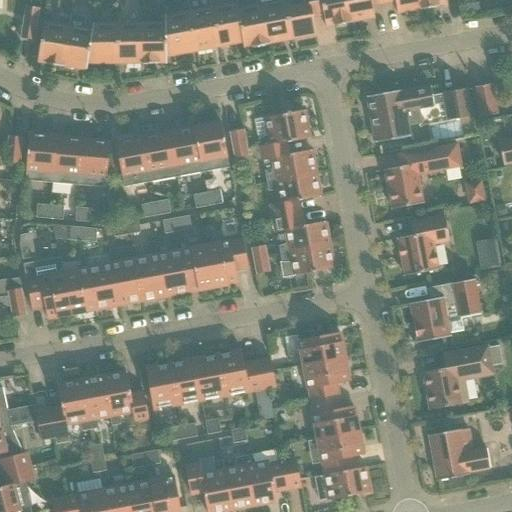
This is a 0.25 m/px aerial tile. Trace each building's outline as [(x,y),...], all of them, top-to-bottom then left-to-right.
[(291,40),(284,0),(260,5),(268,44),(269,44),(291,40)] [(316,35),(313,18),(312,18),(308,0),(286,0),(284,0),(291,40),(316,35)] [(350,23),(345,0),(308,0),(312,18),(313,18),(323,16),(325,27),(333,26),(334,27),(351,23),(350,23)] [(372,6),(383,4),(382,0),(345,0),(350,23),(351,23),(374,18),(372,6)] [(421,9),(419,0),(382,0),(383,4),(395,2),(397,14),(421,9)] [(419,0),(421,9),(421,10),(438,7),(438,6),(446,5),(445,0),(419,0)] [(237,9),(238,9),(237,3),(212,8),(219,47),(242,43),(243,43),(237,9)] [(260,5),(238,9),(237,9),(243,43),(242,43),(243,49),(252,47),(252,48),(269,45),(269,44),(268,44),(260,5)] [(20,39),(34,41),(40,9),(25,6),(20,39)] [(219,47),(212,8),(189,12),(196,52),(219,47)] [(196,52),(189,12),(165,17),(165,57),(166,57),(196,52)] [(87,64),(92,31),(91,31),(84,29),(86,17),(70,15),(68,27),(62,66),(63,67),(86,70),(87,64)] [(165,57),(165,17),(164,17),(164,23),(141,24),(142,64),(141,64),(141,65),(158,64),(166,63),(166,57),(165,57)] [(62,66),(68,27),(44,23),(37,62),(46,64),(45,65),(63,67),(62,66)] [(117,64),(117,24),(92,24),(91,31),(92,31),(87,64),(117,64)] [(142,64),(141,24),(117,24),(117,64),(141,64),(142,64)] [(481,118),(496,115),(490,85),(475,88),(481,118)] [(448,121),(472,116),(467,89),(443,93),(443,94),(432,96),(431,87),(401,93),(401,91),(366,97),(375,143),(410,137),(407,126),(422,123),(419,109),(434,106),(434,105),(444,103),(448,121)] [(258,139),(260,148),(286,143),(309,139),(304,111),(264,118),(268,136),(258,139)] [(221,124),(194,129),(203,173),(229,168),(221,124)] [(203,173),(194,129),(168,134),(176,178),(203,173)] [(243,130),(229,133),(234,159),(248,156),(243,130)] [(176,178),(168,134),(142,139),(150,183),(176,178)] [(52,183),(56,137),(29,135),(25,181),(52,183)] [(8,137),(5,163),(20,164),(23,138),(8,137)] [(79,186),(83,141),(57,139),(57,137),(56,137),(52,183),(79,186)] [(150,183),(142,139),(115,143),(124,187),(150,183)] [(511,140),(499,143),(503,164),(511,162),(511,140)] [(109,143),(83,141),(79,186),(106,188),(109,143)] [(288,155),(286,143),(260,148),(262,161),(272,159),(274,171),(265,175),(267,183),(315,174),(311,151),(288,155)] [(461,167),(457,144),(398,155),(400,167),(384,170),(391,210),(422,204),(417,175),(461,167)] [(320,197),(315,174),(267,183),(268,191),(278,191),(281,203),(271,205),(274,219),(299,214),(297,201),(320,197)] [(487,200),(483,182),(466,185),(470,203),(487,200)] [(220,191),(207,193),(209,206),(222,204),(220,191)] [(209,206),(207,193),(194,196),(196,209),(209,206)] [(168,201),(155,203),(157,216),(170,214),(168,201)] [(157,216),(155,203),(142,205),(144,218),(157,216)] [(49,219),(50,206),(37,205),(36,218),(49,219)] [(64,207),(50,206),(49,219),(62,220),(64,207)] [(90,209),(76,208),(76,222),(89,222),(90,209)] [(302,226),(299,214),(274,219),(276,232),(286,230),(288,242),(278,247),(280,255),(329,245),(325,222),(302,226)] [(189,216),(175,219),(178,232),(191,230),(189,216)] [(433,245),(437,244),(449,242),(444,216),(410,222),(413,236),(397,238),(404,277),(438,270),(433,245)] [(138,219),(125,222),(127,235),(140,233),(138,219)] [(178,232),(175,219),(163,221),(165,234),(178,232)] [(127,235),(125,222),(112,225),(114,238),(127,235)] [(82,241),(83,228),(70,227),(69,240),(82,241)] [(97,229),(83,228),(82,241),(96,243),(97,229)] [(22,234),(22,258),(34,258),(34,234),(22,234)] [(477,242),(480,256),(499,253),(496,239),(477,242)] [(229,242),(205,247),(213,288),(237,283),(235,270),(248,267),(243,241),(230,244),(229,242)] [(333,269),(329,245),(280,255),(281,263),(291,262),(294,276),(333,269)] [(270,272),(265,246),(251,249),(255,275),(270,272)] [(213,288),(205,247),(182,251),(189,292),(213,288)] [(189,292),(182,251),(158,256),(166,296),(189,292)] [(166,296),(158,256),(134,260),(142,301),(166,296)] [(142,301),(134,260),(111,265),(118,305),(142,301)] [(61,262),(24,269),(31,308),(44,306),(47,319),(71,314),(64,273),(61,262)] [(118,305),(111,265),(87,269),(95,310),(118,305)] [(95,310),(87,269),(64,273),(71,314),(95,310)] [(417,343),(450,337),(449,334),(463,331),(460,318),(480,314),(474,280),(439,286),(441,298),(409,304),(417,343)] [(26,315),(21,289),(7,292),(12,318),(26,315)] [(299,341),(303,365),(344,358),(339,333),(299,341)] [(468,403),(463,380),(473,379),(476,374),(476,369),(491,366),(502,364),(499,346),(487,348),(487,346),(443,355),(445,369),(422,373),(429,410),(468,403)] [(241,351),(217,355),(224,396),(261,389),(256,363),(244,365),(241,351)] [(224,396),(217,355),(193,360),(201,400),(224,396)] [(348,382),(344,358),(303,365),(308,390),(309,389),(311,402),(338,397),(335,384),(348,382)] [(201,400),(193,360),(170,364),(177,405),(201,400)] [(270,360),(256,363),(261,389),(275,386),(270,360)] [(177,405),(170,364),(145,369),(153,409),(177,405)] [(126,372),(103,377),(110,416),(109,416),(111,426),(120,424),(120,414),(132,412),(134,422),(148,419),(144,393),(130,395),(126,372)] [(110,416),(103,377),(80,381),(90,430),(98,429),(97,419),(109,416),(110,416)] [(61,408),(49,411),(54,437),(56,445),(69,442),(66,424),(78,422),(82,432),(90,430),(80,381),(57,385),(61,408)] [(0,420),(9,419),(2,388),(0,388),(0,420)] [(340,409),(338,397),(311,402),(314,414),(313,414),(317,439),(358,431),(353,407),(340,409)] [(54,437),(49,411),(35,413),(40,439),(54,437)] [(10,427),(9,419),(0,420),(0,459),(22,454),(10,427)] [(208,435),(221,432),(218,419),(205,422),(208,435)] [(194,423),(181,426),(184,439),(197,437),(194,423)] [(184,439),(181,426),(168,429),(171,442),(184,439)] [(234,444),(247,441),(244,428),(231,430),(234,444)] [(486,448),(472,451),(468,430),(460,431),(460,430),(428,436),(436,481),(468,475),(468,473),(489,469),(486,448)] [(362,456),(358,431),(317,439),(322,463),(323,463),(325,475),(325,476),(352,471),(351,470),(349,458),(362,456)] [(88,447),(91,460),(103,458),(101,445),(88,447)] [(157,450),(144,453),(147,466),(160,464),(157,450)] [(0,459),(0,461),(3,474),(29,467),(25,453),(0,459)] [(147,466),(144,453),(131,455),(134,469),(147,466)] [(274,491),(287,489),(282,466),(270,468),(270,465),(256,467),(252,455),(244,457),(253,506),(276,501),(274,491)] [(253,506),(244,457),(236,458),(236,468),(224,471),(223,471),(231,510),(253,506)] [(105,471),(103,458),(91,460),(93,473),(105,471)] [(223,471),(224,471),(222,461),(213,462),(214,472),(201,475),(200,465),(185,468),(190,494),(203,491),(206,511),(219,511),(231,510),(223,471)] [(296,463),(282,466),(287,489),(301,486),(296,463)] [(33,480),(29,467),(3,474),(6,486),(0,487),(0,511),(31,511),(24,483),(33,480)] [(364,467),(351,470),(352,471),(325,476),(325,475),(324,475),(329,500),(369,493),(364,467)] [(180,511),(174,477),(149,482),(155,511),(180,511)] [(155,511),(149,482),(126,486),(130,511),(155,511)] [(130,511),(126,486),(102,491),(106,511),(130,511)] [(106,511),(102,491),(78,495),(78,497),(65,499),(67,511),(106,511)] [(67,511),(65,499),(52,502),(53,511),(67,511)]
